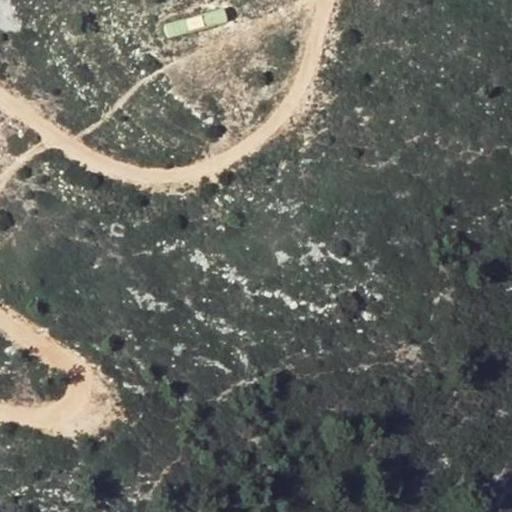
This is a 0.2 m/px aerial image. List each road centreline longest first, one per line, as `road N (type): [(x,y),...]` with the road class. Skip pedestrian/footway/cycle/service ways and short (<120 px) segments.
road 1 (track): [(330,0),(274,130),(245,160),(206,176),(164,173),(86,140),(0,77)]
road 2 (track): [(0,325),(82,377),(93,414),(51,422),(0,400)]
